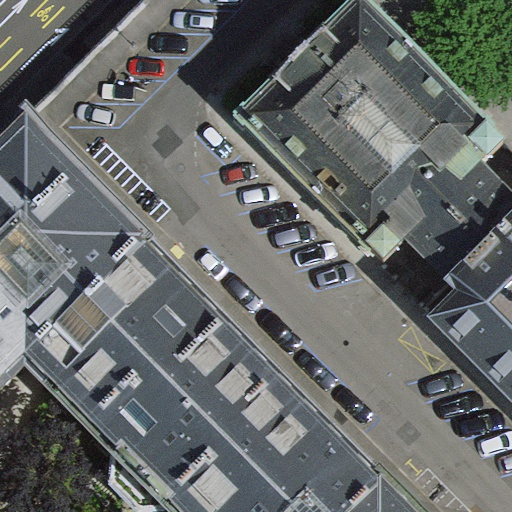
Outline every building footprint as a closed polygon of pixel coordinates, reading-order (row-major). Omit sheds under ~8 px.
[(485,124),(364,0),(360,0),(316,44),(285,73),(237,119),(362,243),(389,217),(456,152),(485,124)] [(507,146),(485,124),(456,152),(478,173),(491,161),(507,146)] [(30,125),(0,154),(0,373),(8,381),(25,365),(146,242),(85,181),(30,125)] [(413,241),(399,254),(438,292),(452,279),(511,222),(511,182),(491,161),(478,173),(456,152),(389,217),(413,241)] [(413,241),(389,217),(362,243),(386,267),(399,254),(413,241)] [(511,222),(452,279),(468,298),(485,303),(511,276),(511,222)] [(352,511),(382,484),(146,242),(25,365),(116,458),(116,488),(142,511),(151,511),(170,507),(173,511),(352,511)] [(511,276),(485,303),(468,298),(439,324),(511,395),(511,276)] [(0,373),(0,389),(8,381),(0,373)] [(410,511),(382,484),(352,511),(410,511)]
